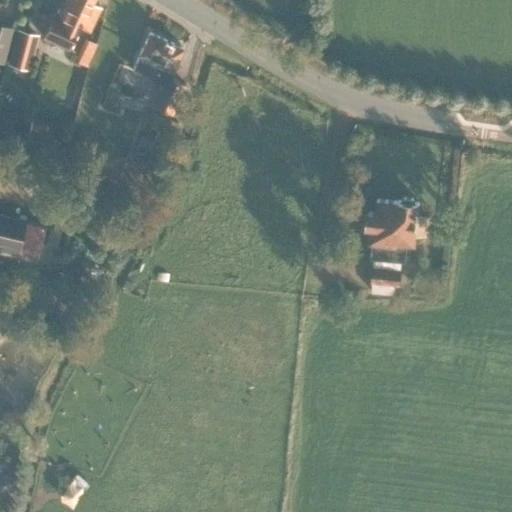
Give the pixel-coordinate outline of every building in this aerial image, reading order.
[(68,46),(79,24),(90,29),(101,5),(92,1),(92,0),(64,0),(58,14),(53,12),(43,34),(68,46)] [(0,60),(4,62),(13,25),(0,22),(0,60)] [(16,27),(8,62),(30,68),(39,32),(16,27)] [(172,111),(185,82),(170,74),(183,45),(149,30),(133,67),(149,75),(162,82),(153,103),(172,111)] [(102,106),(119,111),(125,92),(108,87),(102,106)] [(162,114),(158,127),(151,145),(166,150),(177,119),(162,114)] [(46,122),(31,118),(27,131),(42,135),(46,122)] [(154,169),(158,157),(132,150),(129,161),(154,169)] [(98,168),(83,165),(77,200),(91,202),(98,168)] [(373,255),(374,255),(373,264),(375,264),(373,280),(372,290),(396,292),(396,282),(400,283),(402,267),(402,258),(405,258),(407,240),(415,241),(416,231),(428,232),(430,214),(418,213),(420,199),(399,197),(399,198),(378,196),(376,209),(370,209),(368,223),(372,223),(370,240),(374,240),(373,255)] [(0,212),(0,245),(38,255),(45,223),(0,212)] [(50,225),(46,243),(56,245),(61,228),(50,225)] [(0,483),(11,487),(13,480),(14,476),(3,472),(0,481),(0,483)]
